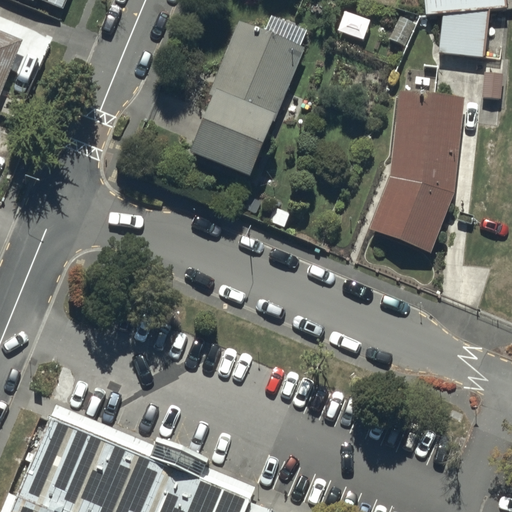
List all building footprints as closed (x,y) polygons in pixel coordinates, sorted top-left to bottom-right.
[(423,0),(425,24),(441,23),(438,60),(482,65),(487,19),(505,18),(504,0),(423,0)] [(248,34),(239,30),(208,107),(213,109),(189,168),(247,191),(302,56),(298,54),(306,35),(272,21),(265,37),(249,31),(248,34)] [(21,37),(0,28),(0,99),(17,107),(25,86),(4,78),(21,37)] [(399,99),(389,184),(367,239),(429,263),(453,203),(462,106),(399,99)] [(296,511),(205,478),(208,471),(212,462),(156,438),(153,448),(149,457),(50,414),(15,494),(5,489),(0,503),(0,511),(296,511)]
